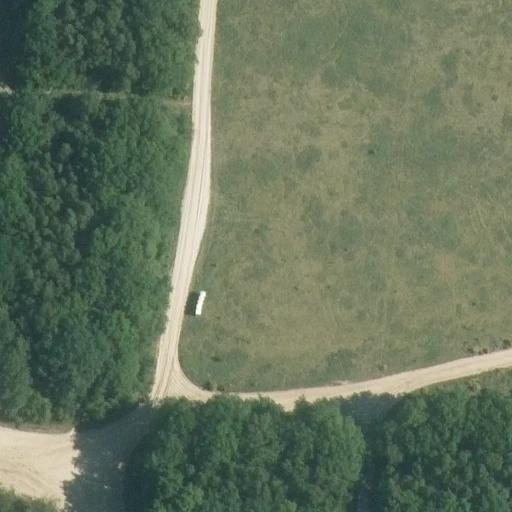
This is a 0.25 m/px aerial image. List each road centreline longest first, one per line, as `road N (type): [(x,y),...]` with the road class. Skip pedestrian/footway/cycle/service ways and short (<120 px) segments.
road 1 (track): [(160,406),(199,169),(208,0)]
road 2 (track): [(367,393),(160,406),(59,488)]
road 3 (track): [(362,511),(367,393),(511,357)]
road 4 (track): [(0,92),(201,115)]
